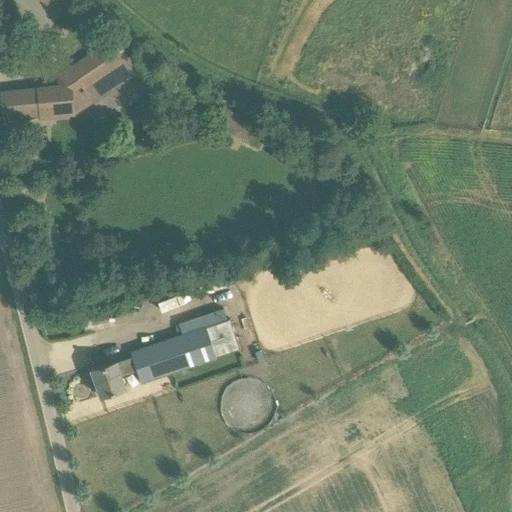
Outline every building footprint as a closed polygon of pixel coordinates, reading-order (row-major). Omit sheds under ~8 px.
[(21,0),(42,15),(53,0),(21,0)] [(99,102),(88,86),(131,59),(118,38),(59,76),(60,87),(2,93),(5,121),(79,115),(99,102)] [(237,137),(245,141),(254,123),(246,119),(226,110),(217,128),(237,137)] [(12,160),(30,158),(28,140),(10,142),(12,160)] [(92,326),(103,323),(109,322),(108,318),(106,311),(100,313),(90,315),(92,326)] [(227,320),(207,327),(217,357),(240,350),(229,319),(227,320)] [(189,367),(217,357),(207,327),(131,353),(133,357),(117,363),(117,362),(92,370),(101,397),(126,388),(122,375),(137,370),(141,383),(170,374),(189,367)] [(255,352),(259,363),(266,361),(264,357),(261,350),(255,352)]
